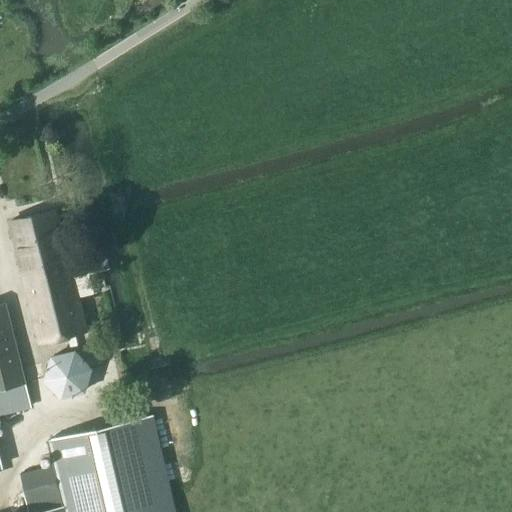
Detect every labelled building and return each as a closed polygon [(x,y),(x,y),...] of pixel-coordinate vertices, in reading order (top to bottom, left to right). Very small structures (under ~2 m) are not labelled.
[(103,249),(67,258),(55,211),(9,222),(39,342),(86,330),(72,278),(108,269),(103,249)] [(0,304),(0,388),(24,383),(4,303),(0,304)] [(40,386),(83,396),(92,359),(49,349),(40,386)] [(0,414),(31,407),(24,383),(0,388),(0,414)] [(27,511),(175,511),(153,419),(87,434),(48,443),(50,449),(54,466),(21,473),(19,474),(27,507),(27,511)]
